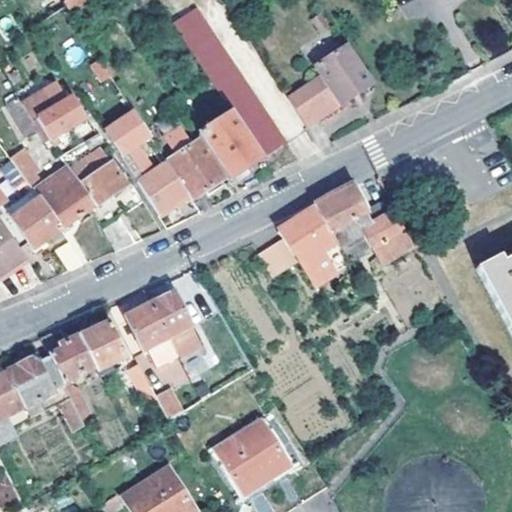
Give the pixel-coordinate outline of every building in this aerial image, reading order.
[(68,0),(63,4),(66,7),(71,15),(89,4),(86,0),(68,0)] [(159,5),(155,0),(123,0),(122,1),(134,21),(159,5)] [(211,84),(216,91),(232,115),(263,161),(286,147),(188,0),(177,0),(162,10),(206,76),(211,84)] [(329,28),(321,16),(310,23),(318,35),(329,28)] [(372,85),(346,48),(313,70),(322,84),(337,107),(372,85)] [(112,78),(101,62),(91,69),(102,85),(112,78)] [(211,84),(206,76),(182,92),(187,99),(211,84)] [(337,107),(322,84),(289,107),(304,129),(337,107)] [(258,96),(287,141),(303,130),(273,86),(258,96)] [(27,103),(38,120),(51,141),(84,118),(71,98),(59,106),(48,90),(27,103)] [(106,123),(129,177),(152,167),(141,142),(150,138),(138,110),(106,123)] [(263,161),(232,115),(198,138),(201,143),(225,180),(228,184),(263,161)] [(225,180),(201,143),(191,150),(180,134),(166,144),(176,159),(167,165),(188,199),(190,203),(225,180)] [(59,232),(89,211),(92,209),(69,173),(66,169),(41,185),(30,170),(34,167),(23,150),(10,159),(32,191),(38,201),(59,232)] [(124,188),(99,152),(69,173),(92,209),(124,188)] [(188,199),(167,165),(136,185),(157,218),(188,199)] [(456,179),(435,190),(441,204),(463,192),(456,179)] [(416,248),(391,199),(369,210),(355,184),(313,206),(314,209),(334,248),(336,252),(363,237),(380,268),(416,248)] [(59,232),(38,201),(28,208),(22,200),(11,208),(16,216),(11,220),(31,251),(59,232)] [(282,242),(258,258),(273,279),(298,263),(315,291),(327,282),(322,274),(330,267),(319,255),(334,248),(314,209),(277,233),(282,242)] [(133,244),(117,219),(99,229),(113,253),(133,244)] [(24,257),(0,221),(0,272),(19,260),(24,257)] [(81,267),(67,244),(54,253),(68,273),(81,267)] [(477,270),(511,337),(511,259),(502,265),(499,259),(477,270)] [(0,279),(23,265),(19,260),(0,272),(0,279)] [(191,329),(173,293),(150,304),(168,340),(179,359),(200,349),(190,330),(191,329)] [(123,318),(142,354),(168,340),(150,304),(123,318)] [(79,338),(94,368),(97,375),(125,361),(107,324),(79,338)] [(48,358),(80,422),(90,418),(79,394),(71,388),(67,382),(94,368),(79,338),(61,347),(54,333),(38,339),(48,358)] [(438,338),(428,338),(420,340),(411,346),(405,355),(402,364),(402,372),(405,382),(410,390),(420,395),(431,398),(440,397),(450,392),(455,387),(459,380),(462,369),(459,358),(455,349),(447,342),(438,338)] [(3,420),(38,402),(43,412),(57,405),(72,433),(83,427),(80,422),(48,358),(36,364),(34,359),(4,375),(0,376),(0,445),(12,439),(3,420)] [(149,390),(143,378),(138,366),(130,370),(133,376),(131,377),(140,394),(149,390)] [(210,383),(195,391),(202,404),(228,388),(216,367),(204,373),(210,383)] [(178,418),(155,373),(143,378),(149,390),(163,417),(167,424),(178,418)] [(442,398),(435,405),(431,414),(431,422),(432,431),(436,438),(441,445),(451,450),(461,452),(468,451),(477,447),(483,442),(488,433),(491,422),(490,413),(485,404),(477,396),(470,393),(461,392),(453,393),(442,398)] [(163,417),(148,425),(152,433),(167,424),(163,417)] [(215,454),(243,498),(253,491),(288,469),(261,425),(215,454)] [(457,461),(446,457),(434,457),(422,458),(412,461),(401,469),(393,477),(387,489),(384,499),(383,509),(383,511),(484,511),(485,509),(484,497),(481,488),(476,478),(467,468),(457,461)] [(194,511),(168,471),(122,500),(130,511),(194,511)]
